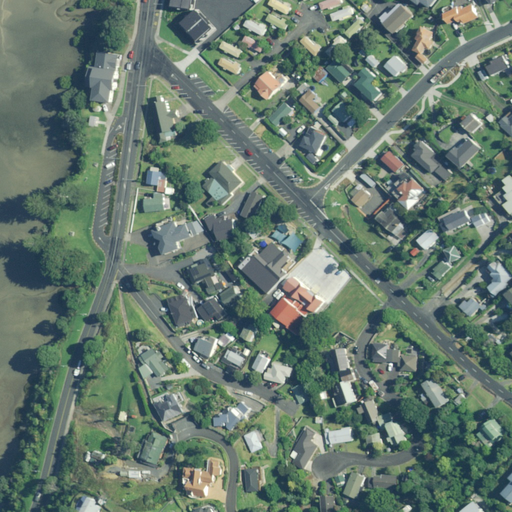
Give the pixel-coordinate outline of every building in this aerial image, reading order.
[(272,0),(270,4),(275,7),(275,8),(278,10),(278,9),(289,14),(292,7),(290,5),(291,4),(287,2),(286,3),(279,0),(272,0)] [(344,3),(342,0),(329,0),(321,3),(324,10),(344,3)] [(414,15),(402,2),(383,21),(395,33),(414,15)] [(372,10),(366,3),(360,8),(366,15),(372,10)] [(462,7),(462,6),(453,10),(451,6),(445,9),(452,23),(460,20),(463,25),(481,16),(475,4),(466,8),(465,6),(462,7)] [(355,13),(352,7),(346,10),(345,8),(332,14),(335,21),(341,18),(341,20),(355,13)] [(290,24),(271,14),(268,20),(286,30),(290,24)] [(367,23),(360,16),(354,22),(356,23),(346,33),(352,38),(367,23)] [(261,25),(249,19),(246,26),(265,35),(269,26),(262,23),(261,25)] [(415,50),(421,53),(417,57),(425,65),(430,59),(424,53),(427,47),(431,49),(435,42),(431,40),(435,33),(423,26),(417,38),(420,40),(415,50)] [(348,41),(341,35),(335,41),(337,42),(327,52),(332,57),(348,41)] [(252,46),(263,52),(267,44),(261,40),(259,42),(248,36),(243,43),(251,47),(252,46)] [(317,45),(308,36),(302,41),(317,56),(324,49),(319,44),(317,45)] [(241,50),(225,41),(222,47),(241,58),(245,49),(243,47),(241,50)] [(121,51),(100,49),(99,64),(91,63),(89,81),(97,81),(95,100),(116,102),(121,51)] [(380,62),(373,54),(367,60),(375,67),(380,62)] [(408,67),(397,56),(387,66),(397,76),(403,71),(404,72),(408,67)] [(509,68),(504,56),(493,61),(494,64),(488,66),(492,76),(509,68)] [(221,64),(226,67),(224,69),(228,71),(229,68),(240,74),(244,66),(237,62),(236,64),(224,58),(221,64)] [(354,73),(338,58),(328,68),(344,84),(354,73)] [(379,77),(368,67),(362,74),(365,77),(358,85),(375,102),(384,93),(373,83),(379,77)] [(487,78),(483,70),(479,72),(482,80),(487,78)] [(269,99),(280,89),(286,94),(297,83),(292,78),(289,80),(283,74),(279,79),(271,71),(256,85),(269,99)] [(304,79),(296,71),(293,75),(301,82),(304,79)] [(311,88),(306,83),(297,91),(302,97),(311,88)] [(321,99),(312,90),(302,100),(315,113),(322,106),(318,102),(321,99)] [(170,106),(168,95),(163,96),(162,91),(156,92),(157,98),(153,99),(161,132),(176,128),(172,113),(180,111),(178,105),(170,106)] [(355,113),(344,101),(334,111),(345,122),(355,113)] [(294,110),(287,103),(270,118),(278,125),(294,110)] [(341,121),(333,114),(329,118),(337,125),(341,121)] [(485,124),(475,114),(471,117),(469,115),(465,118),(468,121),(465,123),(475,133),(485,124)] [(511,117),(510,119),(508,116),(501,122),(511,135),(511,117)] [(359,120),(355,117),(348,124),(352,128),(359,120)] [(328,136),(311,127),(302,146),(321,155),(323,150),(321,149),(328,136)] [(290,133),(284,128),(280,132),(286,137),(290,133)] [(483,148),(473,138),(471,141),(468,138),(451,156),(463,168),(483,148)] [(418,152),(415,156),(432,173),(435,170),(445,181),(455,171),(423,140),(417,147),(418,148),(416,150),(418,152)] [(404,164),(391,151),(383,159),(396,172),(404,164)] [(319,159),(311,152),(307,157),(314,164),(319,159)] [(247,183),(224,159),(211,171),(214,175),(204,185),(214,196),(207,202),(214,210),(219,205),(222,208),(236,195),(233,192),(239,187),(240,189),(247,183)] [(160,168),(151,167),(149,184),(159,185),(159,191),(166,192),(168,172),(160,172),(160,168)] [(424,189),(414,179),(408,186),(405,183),(399,189),(406,195),(400,201),(409,209),(420,198),(418,196),(424,189)] [(361,182),(351,194),(354,197),(351,200),(360,207),(373,192),(361,182)] [(265,196),(254,191),(242,215),(253,220),(265,196)] [(510,201),(503,191),(496,196),(503,206),(510,201)] [(166,193),(156,194),(156,198),(146,199),(147,212),(167,210),(166,193)] [(393,203),(379,219),(402,240),(410,231),(401,223),(405,219),(400,215),(403,212),(393,203)] [(473,221),(468,210),(449,219),(454,230),(473,221)] [(491,222),(486,212),(474,218),(479,228),(491,222)] [(237,214),(216,216),(216,214),(206,220),(214,236),(218,235),(218,240),(239,238),(237,214)] [(165,255),(182,248),(181,244),(200,236),(199,234),(206,231),(201,219),(194,222),(194,220),(186,223),(185,219),(155,231),(159,239),(155,240),(158,248),(162,247),(165,255)] [(288,236),(278,230),(274,236),(284,242),(288,236)] [(418,245),(424,252),(428,248),(429,249),(439,240),(430,231),(421,240),(422,242),(418,245)] [(305,242),(295,233),(286,243),(297,252),(305,242)] [(273,235),(253,254),(276,277),(296,258),(273,235)] [(464,257),(456,244),(445,251),(453,264),(464,257)] [(208,282),(211,286),(221,282),(211,259),(207,261),(208,263),(193,269),(199,282),(203,281),(204,284),(208,282)] [(451,268),(443,260),(432,271),(440,279),(451,268)] [(511,277),(511,275),(497,260),(489,267),(494,272),(491,274),(495,278),(492,281),(493,282),(488,287),(497,296),(509,285),(507,282),(511,277)] [(323,294),(295,269),(280,286),(286,291),(298,301),(286,315),(296,324),(323,294)] [(242,298),(234,286),(221,294),(229,307),(242,298)] [(205,301),(207,303),(205,305),(207,309),(210,308),(218,320),(226,315),(214,295),(205,301)] [(481,306),(471,296),(460,306),(470,316),(479,307),(483,310),(488,305),(485,302),(481,306)] [(194,319),(188,300),(171,305),(177,324),(194,319)] [(259,328),(250,322),(242,336),(251,342),(259,328)] [(506,337),(500,331),(493,339),(499,344),(506,337)] [(235,337),(228,332),(225,335),(232,341),(235,337)] [(218,346),(202,337),(196,349),(211,358),(218,346)] [(392,344),(376,344),(375,361),(399,362),(399,370),(416,371),(417,355),(401,355),(401,350),(392,349),(392,344)] [(342,371),(352,369),(348,347),(334,350),(338,372),(342,371)] [(161,352),(158,348),(144,357),(149,365),(143,368),(148,378),(158,372),(161,377),(173,370),(165,358),(168,357),(164,350),(161,352)] [(245,358),(229,349),(223,361),(228,364),(230,360),(233,362),(227,371),(236,376),(245,358)] [(266,354),(262,351),(253,368),(263,373),(270,359),(265,356),(266,354)] [(294,368),(276,363),(275,369),(268,367),(265,378),(284,384),(286,376),(291,377),(294,368)] [(352,369),(342,371),(344,382),(358,379),(355,368),(352,369)] [(450,401),(436,378),(424,385),(438,408),(450,401)] [(351,381),(335,385),(339,396),(332,398),(335,408),(358,401),(351,381)] [(309,400),(303,384),(293,388),(299,404),(309,400)] [(327,398),(326,390),(319,392),(321,399),(327,398)] [(187,412),(178,393),(171,396),(173,401),(167,403),(166,401),(158,404),(165,421),(187,412)] [(467,398),(463,394),(455,401),(460,406),(467,398)] [(379,417),(382,416),(375,398),(361,404),(362,406),(359,408),(361,414),(365,412),(370,424),(380,420),(379,417)] [(244,401),(235,408),(236,410),(230,414),(227,414),(218,415),(218,426),(228,425),(232,430),(254,413),(244,401)] [(380,420),(384,429),(389,427),(392,434),(387,436),(390,442),(392,441),(394,446),(406,441),(398,421),(395,422),(391,412),(379,417),(380,420)] [(507,434),(494,418),(480,429),(482,431),(478,435),(488,448),(507,434)] [(328,445),(354,441),(352,427),(343,428),(343,430),(329,432),(329,428),(325,429),(328,445)] [(316,434),(307,428),(292,451),(297,454),(291,462),(302,470),(316,450),(318,446),(311,441),(316,434)] [(266,448),(259,431),(248,435),(255,452),(266,448)] [(168,438),(155,432),(152,436),(151,436),(141,457),(156,464),(168,438)] [(381,443),(380,434),(367,437),(368,446),(381,443)] [(105,454),(97,450),(94,456),(102,460),(105,454)] [(93,453),(89,451),(85,459),(89,461),(93,453)] [(226,461),(213,459),(212,470),(188,467),(186,489),(191,490),(190,495),(210,497),(211,485),(217,486),(218,475),(224,476),(226,461)] [(262,491),(262,468),(249,469),(249,492),(262,491)] [(139,478),(140,471),(123,470),(122,476),(139,478)] [(366,477),(354,472),(344,493),(357,499),(361,492),(359,491),(366,477)] [(397,475),(375,474),(375,477),(369,477),(368,488),(397,489),(397,475)] [(347,484),(346,476),(335,477),(336,485),(347,484)] [(102,502),(93,497),(84,511),(103,511),(102,511),(105,507),(100,505),(102,502)] [(335,511),(336,497),(322,497),(321,511),(335,511)] [(484,511),(476,501),(462,511),(484,511)]
